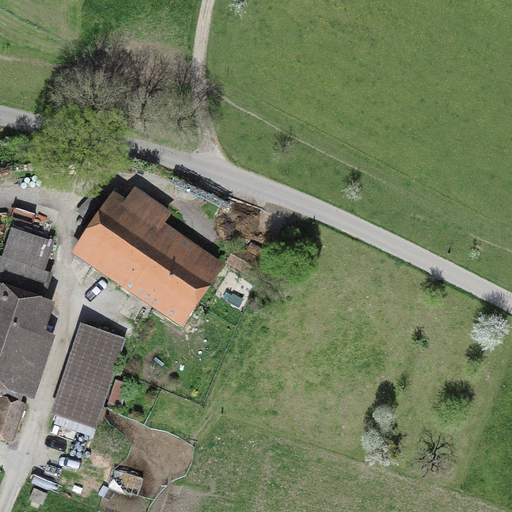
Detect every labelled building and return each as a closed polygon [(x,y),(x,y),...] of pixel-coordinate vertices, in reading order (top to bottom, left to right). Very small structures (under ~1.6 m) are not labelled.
[(209,273),(152,235),(165,215),(139,197),(125,217),(106,204),(80,244),(182,312),(209,273)] [(0,261),(0,381),(23,390),(41,338),(31,334),(50,279),(42,276),(52,246),(14,233),(3,263),(0,261)] [(262,262),(237,247),(227,263),(253,278),(262,262)] [(121,340),(88,329),(59,416),(93,427),(121,340)] [(0,404),(0,433),(9,436),(16,407),(1,402),(0,404)]
